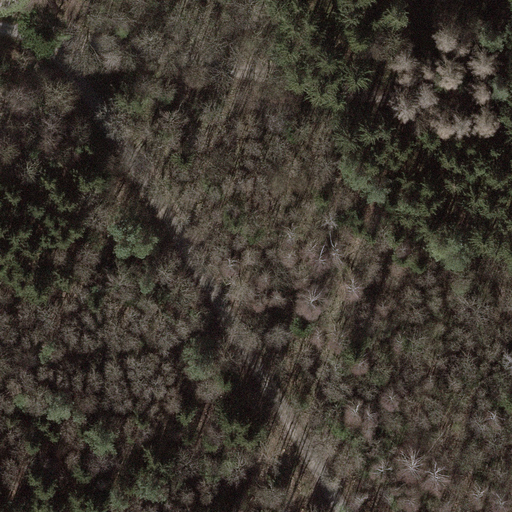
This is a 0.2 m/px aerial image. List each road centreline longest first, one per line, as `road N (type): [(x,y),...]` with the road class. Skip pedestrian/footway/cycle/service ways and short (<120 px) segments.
road 1 (track): [(338,511),(115,129),(35,29)]
road 2 (track): [(35,29),(511,121)]
